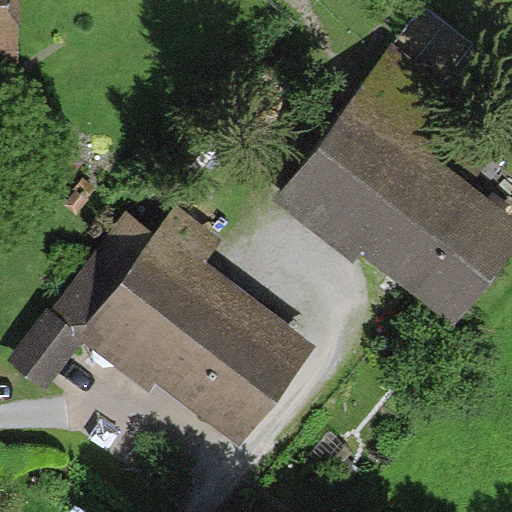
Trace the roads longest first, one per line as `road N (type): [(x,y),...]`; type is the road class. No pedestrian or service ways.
road 1 (residential): [(0,416),(110,409),(215,490)]
road 2 (residential): [(215,490),(360,308)]
